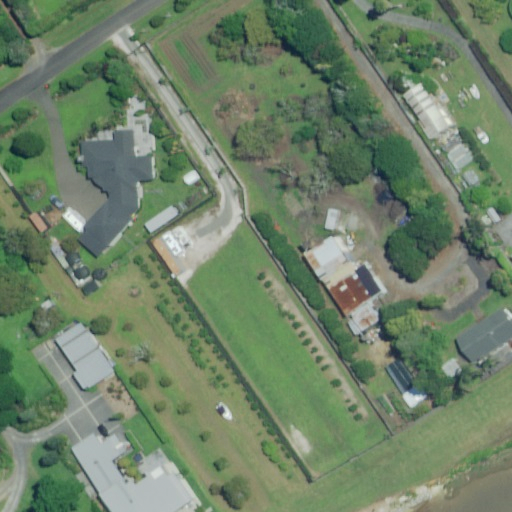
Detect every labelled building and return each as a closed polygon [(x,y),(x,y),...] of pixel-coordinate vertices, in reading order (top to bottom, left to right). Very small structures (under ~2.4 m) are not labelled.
[(453,126),(424,84),(406,96),(435,138),(453,126)] [(137,157),(136,130),(95,131),(95,142),(83,142),(84,155),(90,155),(90,172),(99,172),(100,182),(115,196),(87,226),(91,230),(83,239),(102,257),(143,212),(140,181),(155,180),(154,157),(137,157)] [(346,214),(335,207),(326,222),(337,228),(346,214)] [(169,209),(160,215),(168,225),(176,219),(169,209)] [(40,210),(31,216),(45,235),(54,228),(40,210)] [(356,262),(340,237),(312,254),(328,279),(356,262)] [(372,265),(334,289),(363,333),(383,320),(372,302),(389,291),(372,265)] [(477,365),(511,341),(511,315),(507,308),(460,339),(477,365)] [(118,372),(84,323),(60,339),(82,371),(79,374),(90,391),(118,372)] [(428,398),(402,363),(388,373),(414,408),(428,398)] [(104,444),(97,434),(75,449),(117,511),(179,511),(198,499),(178,471),(176,473),(159,448),(146,457),(142,451),(131,459),(143,477),(132,484),(116,461),(131,451),(119,434),(104,444)]
